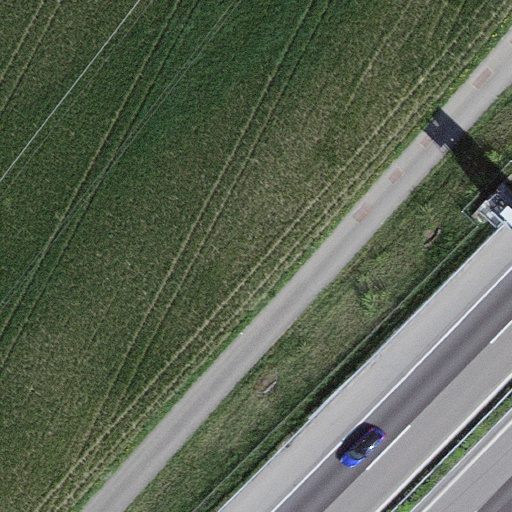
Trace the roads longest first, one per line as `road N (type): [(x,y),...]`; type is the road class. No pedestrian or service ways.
road 1 (unclassified): [(511,52),(101,511)]
road 2 (motorway): [(511,319),(323,511)]
